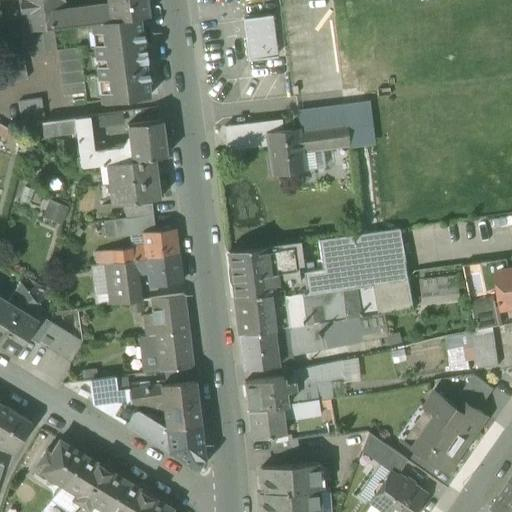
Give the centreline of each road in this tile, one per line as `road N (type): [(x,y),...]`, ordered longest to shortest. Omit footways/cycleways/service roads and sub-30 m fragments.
road 1 (tertiary): [(169,0),(230,511)]
road 2 (residential): [(0,381),(219,511)]
